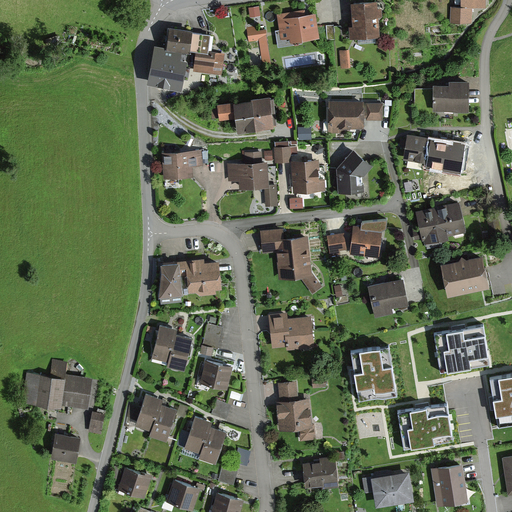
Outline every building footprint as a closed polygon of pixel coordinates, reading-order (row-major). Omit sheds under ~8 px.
[(378,0),(351,1),(352,20),(353,25),(350,25),(350,38),(379,36),(379,16),(382,16),(382,7),(378,7),(378,0)] [(461,0),(461,8),(472,8),(485,9),(485,0),(461,0)] [(259,6),(249,7),(251,16),(261,15),(259,6)] [(471,25),(472,8),(461,8),(451,8),(450,24),(471,25)] [(320,37),(316,12),(304,13),(304,10),(278,14),(280,29),(276,30),(279,46),(303,43),(303,39),(320,37)] [(341,24),(327,25),(328,39),(342,38),(341,24)] [(271,63),(266,29),(256,29),(255,27),(247,28),(249,42),(259,40),(262,65),(271,63)] [(168,40),(166,48),(155,46),(148,83),(181,90),(183,78),(188,79),(190,67),(193,68),(196,53),(208,55),(208,52),(211,37),(192,34),(192,32),(169,29),(168,40)] [(349,49),(340,49),(341,67),(350,67),(349,49)] [(226,55),(208,52),(208,55),(196,53),(193,68),(193,71),(222,76),(226,55)] [(434,112),(468,112),(469,83),(453,83),(449,83),(449,87),(434,87),(434,112)] [(252,101),(233,104),(235,120),(237,134),(274,129),(273,126),(277,125),(275,113),(273,100),(270,101),(269,97),(251,99),(252,101)] [(363,101),(327,102),(327,134),(345,134),(345,129),(364,129),(364,119),(366,119),(366,121),(385,121),(384,103),(363,103),(363,101)] [(220,121),(235,120),(233,104),(217,106),(217,108),(212,109),(213,119),(219,118),(220,121)] [(310,126),(298,127),(298,139),(311,138),(310,126)] [(403,160),(425,164),(428,139),(407,135),(403,160)] [(429,137),(428,139),(425,164),(424,170),(460,176),(466,143),(429,137)] [(276,148),(274,148),(275,163),(291,162),(291,156),(298,155),(298,147),(289,147),(289,142),(275,143),(276,148)] [(315,145),(313,149),(317,154),(322,152),(324,147),(320,144),(315,145)] [(202,151),(162,153),(164,179),(193,177),(193,167),(203,166),(202,151)] [(337,169),(338,194),(364,192),(364,185),(362,185),(362,178),(364,178),(372,168),(353,151),(337,169)] [(266,207),(278,206),(277,185),(269,185),(268,162),(262,162),(262,153),(245,153),(245,163),(228,163),(228,182),(238,182),(239,190),(265,189),(266,207)] [(319,160),(292,162),(293,171),(294,194),(326,191),(324,169),(320,169),(319,160)] [(303,198),(290,199),(291,209),(304,208),(303,198)] [(437,208),(416,213),(420,230),(413,231),(416,241),(422,240),(423,242),(424,242),(425,245),(449,239),(448,236),(467,231),(459,202),(437,208)] [(498,218),(486,221),(489,235),(501,232),(498,218)] [(350,253),(379,257),(382,232),(386,229),(386,221),(362,223),(361,227),(353,226),(350,253)] [(279,279),(299,276),(311,293),(321,285),(312,272),(307,234),(280,238),(279,228),(260,230),(262,253),(276,252),(279,279)] [(346,233),(327,236),(329,252),(348,249),(346,233)] [(464,260),(441,265),(449,297),(489,287),(482,257),(464,260)] [(187,266),(189,292),(197,291),(200,295),(217,293),(217,289),(223,288),(219,259),(205,260),(205,258),(186,260),(187,266)] [(161,263),(162,273),(158,296),(182,293),(179,267),(187,266),(186,260),(161,263)] [(386,281),(368,285),(375,318),(396,313),(394,307),(409,304),(403,278),(386,281)] [(340,284),(334,285),(336,296),(342,295),(340,284)] [(313,345),(311,315),(288,317),(288,312),(269,314),(272,346),(287,345),(288,347),(313,345)] [(457,327),(435,330),(441,367),(489,359),(483,322),(457,327)] [(177,328),(160,323),(152,356),(167,360),(170,348),(172,348),(176,332),(177,328)] [(218,347),(222,326),(208,323),(203,344),(202,344),(200,352),(212,355),(214,346),(218,347)] [(192,336),(176,332),(172,348),(170,348),(167,360),(166,364),(184,368),(192,336)] [(391,342),(351,348),(355,375),(359,397),(398,391),(391,342)] [(233,365),(206,358),(200,381),(227,388),(233,365)] [(88,409),(92,377),(65,373),(66,362),(54,360),(52,376),(27,372),(24,400),(88,409)] [(511,372),(491,376),(495,402),(498,423),(511,420),(511,372)] [(277,400),(279,429),(299,427),(300,439),(315,438),(314,423),(311,423),(309,398),(297,399),(295,381),(278,382),(279,399),(277,400)] [(163,397),(146,392),(135,424),(151,429),(155,416),(157,416),(161,401),(163,397)] [(420,403),(397,407),(405,446),(454,438),(448,399),(420,403)] [(230,404),(217,400),(212,414),(226,418),(230,404)] [(178,407),(161,401),(157,416),(155,416),(151,429),(149,434),(167,440),(178,407)] [(104,413),(92,410),(88,430),(100,432),(104,413)] [(212,420),(195,414),(185,446),(200,450),(203,440),(205,441),(210,424),(212,420)] [(227,429),(210,424),(205,441),(203,440),(200,450),(198,457),(217,463),(227,429)] [(51,457),(76,461),(80,437),(66,435),(55,433),(51,457)] [(225,458),(219,480),(233,484),(239,462),(246,464),(250,449),(239,446),(235,461),(225,458)] [(336,455),(336,459),(345,458),(344,450),(335,451),(336,455)] [(322,485),(323,487),(338,486),(336,459),(336,455),(319,456),(319,460),(303,462),(305,486),(322,485)] [(511,455),(503,457),(508,494),(511,493),(511,455)] [(114,465),(112,477),(119,478),(122,467),(114,465)] [(142,469),(141,471),(125,465),(117,487),(144,496),(152,473),(142,469)] [(458,465),(430,469),(436,505),(464,500),(458,465)] [(362,480),(365,492),(372,490),(375,505),(410,499),(405,472),(362,480)] [(200,487),(175,479),(167,501),(192,510),(200,487)] [(239,511),(244,498),(218,491),(211,511),(239,511)] [(157,511),(132,503),(128,511),(157,511)]
